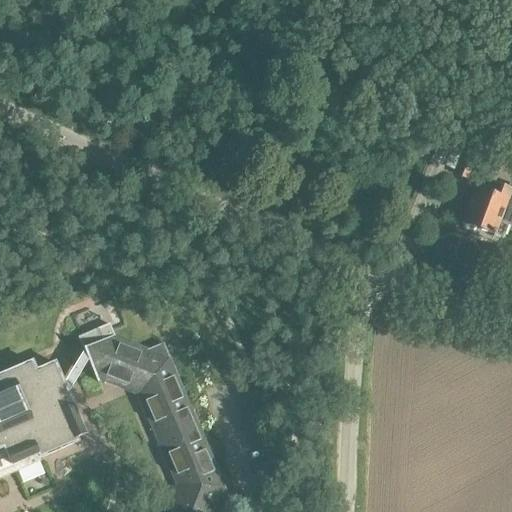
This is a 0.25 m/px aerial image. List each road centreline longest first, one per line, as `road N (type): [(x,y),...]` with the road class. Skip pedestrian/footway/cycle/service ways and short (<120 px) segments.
road 1 (unclassified): [(346,511),(360,272),(0,112)]
road 2 (track): [(360,272),(511,313)]
